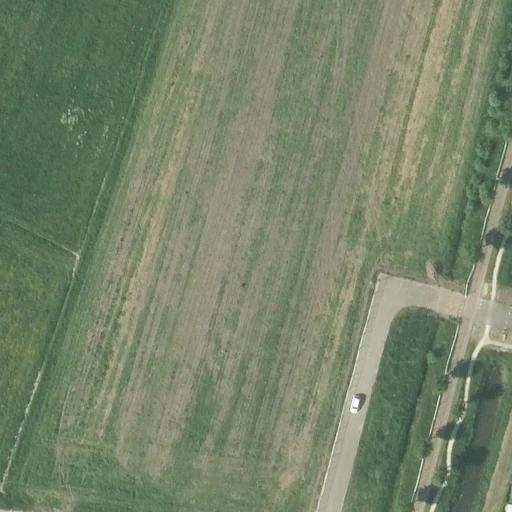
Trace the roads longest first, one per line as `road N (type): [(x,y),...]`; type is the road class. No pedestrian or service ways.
road 1 (residential): [(0,46),(323,232)]
road 2 (residential): [(323,232),(391,33)]
road 3 (residential): [(231,504),(27,479)]
road 4 (residential): [(323,232),(469,311)]
road 5 (residential): [(273,380),(323,232)]
road 6 (residential): [(231,504),(273,380)]
road 7 (residential): [(0,235),(18,243),(42,189),(0,170)]
